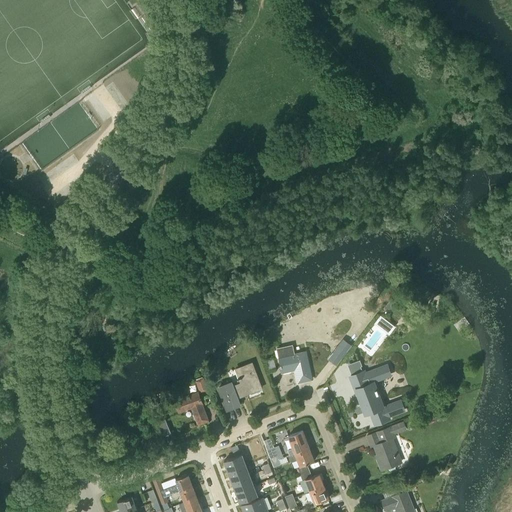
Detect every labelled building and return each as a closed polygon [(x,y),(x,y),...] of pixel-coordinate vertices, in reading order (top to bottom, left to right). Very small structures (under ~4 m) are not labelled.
[(379,327),(389,334),(395,326),(385,318),(379,327)] [(336,364),(350,346),(343,340),(329,359),(336,364)] [(298,383),(312,379),(306,352),(293,355),(292,347),(278,350),(281,365),(280,365),(282,373),(295,370),(298,383)] [(233,385),(232,382),(219,387),(228,409),(240,404),(236,395),(245,392),(246,394),(261,388),(252,363),(234,370),(240,383),(233,385)] [(376,389),(373,381),(385,376),(381,367),(364,374),(363,372),(350,377),(361,406),(363,405),(366,412),(370,411),(374,423),(387,418),(386,416),(403,410),(400,401),(383,407),(382,405),(380,398),(378,393),(377,388),(376,389)] [(195,380),(200,392),(208,389),(204,377),(195,380)] [(199,393),(177,400),(176,401),(180,412),(193,407),(199,424),(208,421),(202,403),(199,393)] [(165,419),(158,422),(160,427),(160,428),(163,436),(170,433),(165,419)] [(403,420),(377,431),(365,435),(370,447),(375,445),(379,458),(377,458),(382,470),(399,463),(395,453),(398,452),(393,438),(397,437),(395,433),(407,429),(403,420)] [(347,426),(342,428),(346,435),(351,433),(347,426)] [(289,436),(293,448),(287,450),(289,455),(288,456),(289,456),(310,448),(303,431),(289,436)] [(272,463),(279,460),(274,447),(267,450),(272,463)] [(315,461),(310,448),(289,456),(291,462),(298,459),(300,466),(298,467),(300,473),(310,470),(307,463),(315,461)] [(229,471),(246,465),(242,454),(225,460),(229,471)] [(246,465),(229,471),(233,481),(250,475),(246,465)] [(313,477),(310,470),(300,473),(303,480),(306,479),(310,491),(325,486),(320,474),(313,477)] [(176,479),(178,484),(170,487),(172,493),(193,486),(189,474),(176,479)] [(253,485),(250,475),(233,481),(237,491),(253,485)] [(398,494),(390,497),(382,500),(386,511),(415,511),(407,491),(414,488),(412,481),(407,483),(396,487),(398,494)] [(166,496),(161,485),(155,487),(159,498),(166,496)] [(253,485),(237,491),(241,501),(257,495),(253,485)] [(193,486),(172,493),(173,494),(181,491),(185,502),(197,497),(193,486)] [(329,498),(325,486),(310,491),(315,504),(329,498)] [(151,503),(157,500),(153,489),(147,491),(151,503)] [(122,511),(127,511),(137,508),(132,495),(118,501),(122,511)] [(192,511),(202,508),(197,497),(185,502),(188,511),(192,511)] [(244,511),(262,511),(267,510),(263,497),(242,505),(244,511)] [(294,498),(286,500),(291,511),(297,508),(297,507),(297,506),(294,498)]
